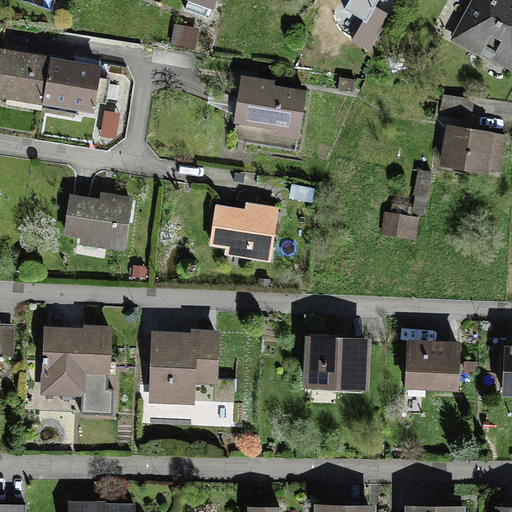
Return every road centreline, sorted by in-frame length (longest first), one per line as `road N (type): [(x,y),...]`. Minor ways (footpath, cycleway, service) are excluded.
road 1 (residential): [(0,290),(511,311)]
road 2 (residential): [(0,464),(511,468)]
road 3 (residential): [(0,147),(139,167)]
